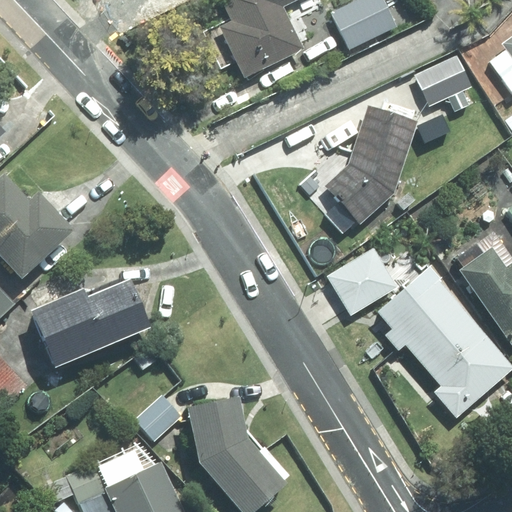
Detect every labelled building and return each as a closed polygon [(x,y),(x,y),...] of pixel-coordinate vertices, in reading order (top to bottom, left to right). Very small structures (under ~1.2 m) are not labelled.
[(300,0),(215,0),(227,25),(213,31),(237,82),(298,53),(278,11),(300,0)] [(391,30),(377,0),(361,0),(327,16),(343,52),(391,30)] [(511,34),(494,47),(511,72),(511,34)] [(473,105),(452,60),(412,79),(433,124),(473,105)] [(353,229),(388,198),(410,126),(360,111),(342,170),(319,190),(353,229)] [(21,203),(0,181),(0,270),(12,284),(62,238),(25,199),(21,203)] [(511,205),(503,212),(511,223),(511,205)] [(511,260),(498,271),(483,251),(450,275),(511,357),(511,260)] [(368,252),(321,281),(345,319),(392,290),(368,252)] [(418,271),(368,316),(385,335),(378,342),(392,356),(399,350),(435,389),(427,396),(451,421),(507,370),(418,271)] [(73,294),(19,316),(43,374),(138,335),(117,284),(76,301),(73,294)] [(0,318),(11,308),(0,296),(0,318)] [(0,366),(0,408),(21,388),(0,366)] [(177,420),(156,398),(129,423),(149,446),(177,420)] [(228,406),(176,416),(186,469),(223,511),(251,511),(276,490),(274,488),(281,482),(256,453),(249,459),(235,443),(228,406)] [(174,511),(154,468),(148,470),(137,446),(63,480),(77,511),(174,511)]
